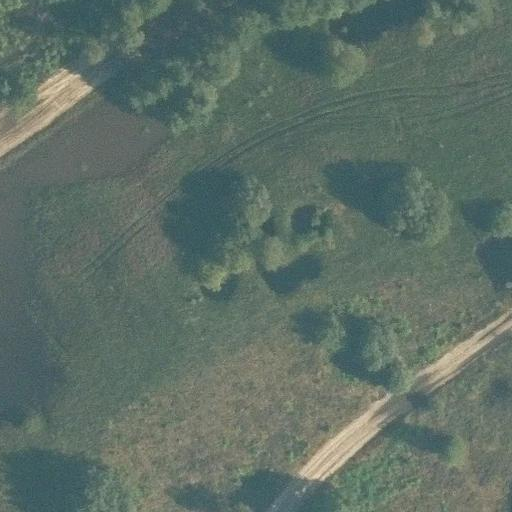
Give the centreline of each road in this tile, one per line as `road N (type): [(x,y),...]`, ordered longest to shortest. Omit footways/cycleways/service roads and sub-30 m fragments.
road 1 (track): [(290,511),(457,356),(511,319)]
road 2 (track): [(0,137),(138,38),(208,0)]
